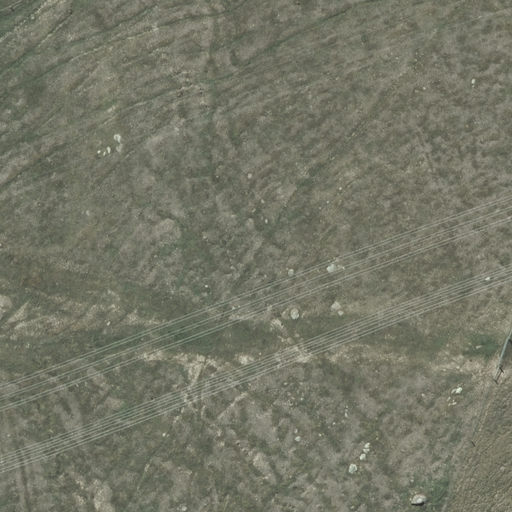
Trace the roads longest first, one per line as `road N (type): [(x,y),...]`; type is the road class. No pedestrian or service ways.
road 1 (track): [(511,358),(330,339),(257,343),(0,264)]
road 2 (track): [(257,343),(41,364),(0,356)]
